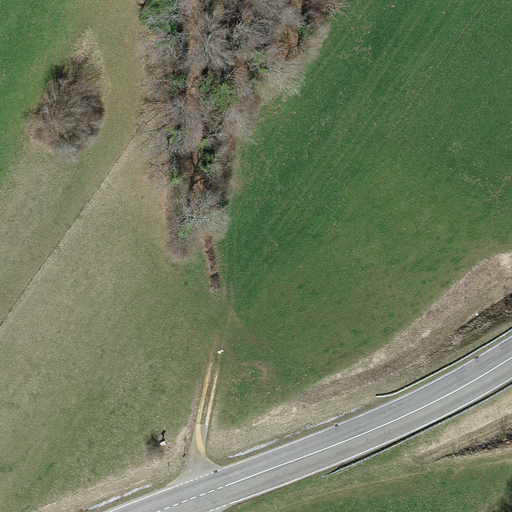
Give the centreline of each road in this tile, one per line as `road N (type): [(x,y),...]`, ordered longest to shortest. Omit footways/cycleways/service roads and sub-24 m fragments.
road 1 (primary): [(511,355),(351,438),(155,511)]
road 2 (track): [(218,359),(178,511)]
